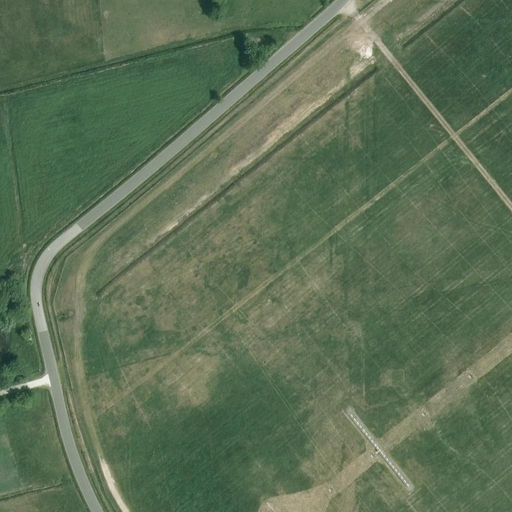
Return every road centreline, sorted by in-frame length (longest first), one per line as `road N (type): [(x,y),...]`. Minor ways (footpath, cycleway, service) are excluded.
road 1 (tertiary): [(53,379),(34,291),(42,260),(342,0)]
road 2 (track): [(356,16),(511,206)]
road 3 (tertiary): [(96,511),(53,379)]
